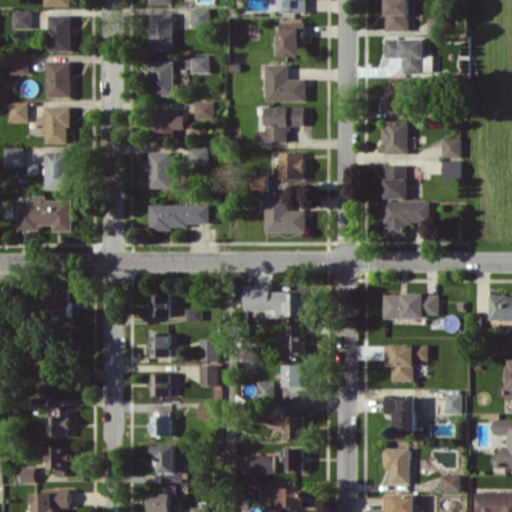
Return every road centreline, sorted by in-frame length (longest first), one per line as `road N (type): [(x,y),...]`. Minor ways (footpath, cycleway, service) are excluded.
road 1 (residential): [(112,0),(114,511)]
road 2 (residential): [(0,261),(511,262)]
road 3 (residential): [(346,0),(346,511)]
